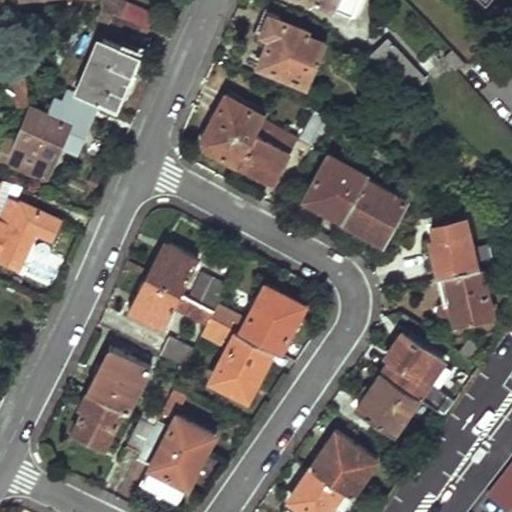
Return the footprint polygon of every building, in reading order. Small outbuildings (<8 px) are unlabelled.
[(101,0),(102,6),(149,28),(155,12),(127,0),(101,0)] [(314,0),(350,13),(354,0),(314,0)] [(261,50),(256,62),(305,84),(323,42),(307,34),(308,30),(266,13),(259,32),(267,36),(261,50)] [(76,88),(119,107),(131,77),(127,75),(133,62),(138,50),(105,36),(94,61),(89,59),(76,88)] [(367,61),(399,87),(411,97),(425,80),(386,39),(367,61)] [(16,104),(30,102),(28,78),(14,80),(16,104)] [(399,87),(392,96),(403,106),(411,97),(399,87)] [(210,116),(204,128),(203,142),(212,151),(236,164),(253,132),(262,114),(223,93),(210,116)] [(392,96),(367,126),(378,136),(403,106),(392,96)] [(88,112),(56,97),(49,114),(30,106),(14,148),(7,167),(44,182),(68,126),(79,131),(82,124),(88,112)] [(262,114),(253,132),(277,145),(284,133),(266,122),(268,117),(262,114)] [(310,116),(295,146),(310,154),(327,125),(310,116)] [(253,132),(236,164),(270,183),(288,151),(277,145),(253,132)] [(0,156),(0,164),(7,167),(14,148),(5,144),(0,156)] [(372,149),(367,158),(375,162),(380,153),(372,149)] [(327,151),(303,196),(343,220),(367,177),(368,175),(327,151)] [(367,177),(343,220),(380,242),(405,199),(367,177)] [(0,255),(21,264),(36,228),(54,238),(56,233),(62,219),(0,195),(0,255)] [(428,238),(436,275),(474,267),(463,218),(429,225),(432,238),(428,238)] [(153,255),(143,273),(178,291),(196,256),(161,238),(153,255)] [(22,273),(52,282),(61,253),(32,244),(22,273)] [(436,275),(442,301),(446,300),(451,325),(490,316),(478,265),(474,267),(436,275)] [(143,273),(125,306),(160,326),(178,291),(143,273)] [(211,276),(199,302),(212,308),(216,301),(225,283),(211,276)] [(247,318),(240,331),(271,347),(278,351),(302,304),(264,284),(247,318)] [(209,315),(240,331),(247,318),(216,301),(212,308),(209,315)] [(230,338),(209,377),(246,397),(271,347),(240,331),(209,315),(201,330),(223,342),(226,336),(230,338)] [(397,363),(388,376),(418,397),(441,413),(450,400),(421,379),(425,374),(419,370),(431,353),(399,331),(384,353),(397,363)] [(162,342),(157,352),(183,365),(192,347),(166,333),(162,342)] [(443,354),(469,373),(476,363),(436,335),(431,342),(443,354)] [(97,365),(86,389),(124,408),(128,410),(150,365),(108,344),(97,365)] [(380,370),(354,407),(392,434),(418,397),(388,376),(380,370)] [(72,427),(71,431),(87,440),(90,435),(106,443),(124,408),(86,389),(77,405),(82,408),(72,427)] [(136,456),(149,463),(140,483),(175,500),(184,483),(186,485),(213,433),(175,412),(167,425),(155,418),(153,422),(140,449),(136,456)] [(134,413),(121,441),(140,449),(153,422),(134,413)] [(334,429),(308,466),(342,490),(348,495),(375,457),(334,429)] [(511,464),(490,492),(510,508),(511,505),(511,464)] [(308,466),(289,494),(308,508),(306,511),(325,511),(342,490),(308,466)] [(387,471),(363,505),(373,511),(396,478),(387,471)]
